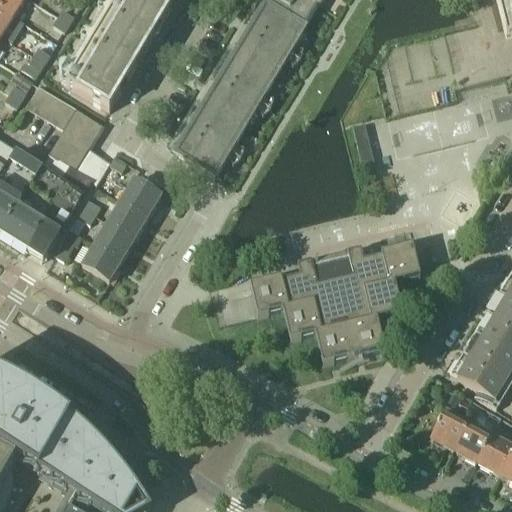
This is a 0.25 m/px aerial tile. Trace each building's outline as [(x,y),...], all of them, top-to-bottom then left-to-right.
[(20,0),(0,0),(0,13),(14,23),(26,4),(20,0)] [(112,0),(60,88),(108,117),(178,0),(112,0)] [(317,11),(323,0),(272,0),(266,10),(265,9),(175,159),(213,182),(304,33),(303,32),(317,10),(317,11)] [(511,0),(494,0),(506,42),(511,40),(511,0)] [(0,13),(0,40),(2,42),(14,23),(0,13)] [(62,15),(56,25),(67,33),(74,23),(62,15)] [(52,31),(64,39),(67,33),(56,25),(52,31)] [(34,60),(45,67),(49,61),(38,54),(34,60)] [(20,75),(35,84),(45,67),(34,60),(28,69),(24,68),(20,75)] [(9,100),(9,101),(20,108),(33,88),(15,77),(3,97),(9,100)] [(26,113),(27,114),(35,119),(48,99),(38,93),(26,112),(26,113)] [(48,99),(35,119),(44,125),(57,104),(48,99)] [(16,115),(20,108),(9,101),(4,108),(15,114),(16,115)] [(57,104),(44,125),(54,131),(66,110),(57,104)] [(66,110),(54,131),(63,137),(69,128),(76,116),(66,110)] [(76,116),(69,128),(96,145),(103,133),(99,131),(76,116)] [(63,137),(62,138),(89,155),(96,145),(69,128),(63,137)] [(361,172),(374,169),(364,129),(352,132),(361,172)] [(62,138),(55,149),(83,166),(89,155),(62,138)] [(0,147),(0,168),(6,172),(15,157),(0,147)] [(55,149),(48,161),(50,162),(68,173),(75,177),(83,166),(55,149)] [(83,166),(75,177),(92,188),(96,191),(103,178),(110,168),(101,163),(89,155),(83,166)] [(6,172),(0,181),(0,193),(21,207),(42,173),(15,157),(6,172)] [(115,161),(109,171),(121,178),(127,169),(115,161)] [(49,163),(42,174),(61,185),(68,173),(50,162),(49,163)] [(21,207),(16,214),(60,241),(84,200),(61,185),(42,174),(42,173),(21,207)] [(68,173),(61,185),(84,200),(92,188),(75,177),(68,173)] [(133,186),(120,207),(148,223),(160,202),(133,186)] [(0,239),(16,214),(21,207),(0,193),(0,239)] [(88,205),(83,214),(95,221),(100,213),(88,205)] [(120,207),(107,228),(135,245),(148,223),(120,207)] [(16,214),(0,239),(0,241),(27,258),(43,268),(47,261),(56,245),(57,246),(60,241),(16,214)] [(83,214),(70,236),(76,240),(84,227),(90,230),(95,221),(83,214)] [(107,228),(94,250),(122,267),(135,245),(107,228)] [(70,236),(55,262),(64,267),(73,251),(77,253),(82,243),(76,240),(70,236)] [(80,272),(108,289),(122,267),(94,250),(80,272)] [(249,292),(257,323),(282,317),(290,347),(315,341),(322,371),(384,356),(376,326),(402,319),(394,289),(420,283),(412,251),(380,259),(381,263),(363,267),(360,256),(296,271),(299,283),(281,287),(280,284),(249,292)] [(498,298),(511,306),(511,280),(510,279),(498,298)] [(485,320),(511,336),(511,306),(498,298),(485,320)] [(473,340),(511,364),(511,336),(485,320),(473,340)] [(460,361),(510,390),(511,387),(511,364),(473,340),(460,361)] [(473,402),(495,415),(510,390),(460,361),(449,380),(476,397),(473,402)] [(0,434),(1,436),(4,431),(15,437),(20,440),(17,445),(19,453),(37,462),(36,463),(26,479),(26,478),(6,511),(145,511),(144,510),(142,507),(139,503),(136,498),(130,490),(124,483),(118,476),(114,472),(108,465),(102,459),(96,453),(91,449),(85,444),(78,438),(72,433),(66,429),(59,425),(52,420),(45,416),(40,412),(32,408),(25,405),(18,401),(12,398),(4,395),(0,393),(0,434)] [(444,419),(430,445),(454,458),(468,431),(452,423),(455,416),(461,405),(448,398),(438,416),(444,419)] [(461,405),(455,416),(463,420),(469,409),(461,405)] [(469,409),(463,420),(471,424),(471,423),(477,413),(469,409)] [(500,426),(496,432),(506,437),(509,431),(500,426)] [(0,511),(6,511),(26,478),(26,479),(36,463),(37,462),(19,453),(17,445),(20,440),(15,437),(4,431),(1,436),(0,434),(0,511)] [(468,431),(454,458),(476,470),(490,443),(468,431)] [(490,443),(476,470),(499,482),(511,457),(511,454),(508,453),(511,445),(511,440),(506,437),(496,432),(490,443)] [(511,457),(499,482),(511,488),(511,457)]
